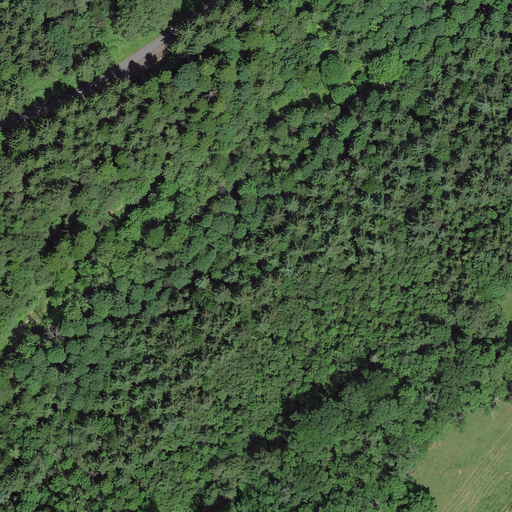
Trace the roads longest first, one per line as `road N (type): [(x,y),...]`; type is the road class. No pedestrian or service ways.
road 1 (track): [(0,360),(107,334),(122,338),(194,267),(255,224),(341,135),(511,2)]
road 2 (track): [(438,0),(282,138),(166,198),(0,333)]
road 3 (unclassified): [(0,126),(85,91),(215,0)]
